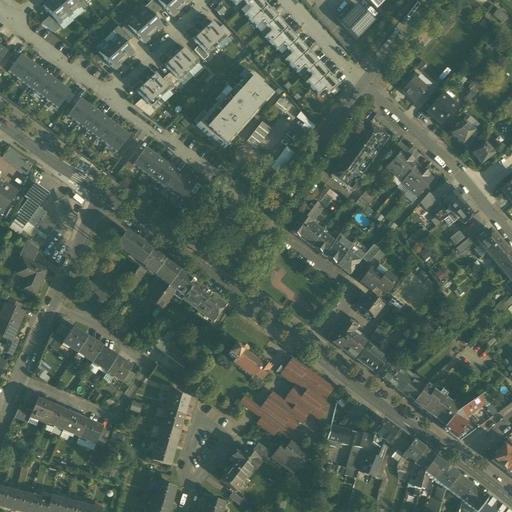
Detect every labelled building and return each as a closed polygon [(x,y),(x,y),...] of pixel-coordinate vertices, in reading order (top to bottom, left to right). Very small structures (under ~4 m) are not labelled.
[(69,16),(54,0),(50,0),(42,7),(50,16),(58,25),(69,16)] [(54,0),(69,16),(79,7),(73,0),(54,0)] [(82,0),(73,0),(79,7),(83,12),(89,8),(82,0)] [(157,13),(162,8),(156,1),(155,0),(153,0),(149,4),(157,13)] [(172,0),(156,0),(156,1),(162,8),(172,18),(181,10),(172,0)] [(172,0),(181,10),(191,1),(189,0),(172,0)] [(251,0),(246,5),(250,10),(244,15),(243,16),(250,23),(267,7),(259,0),(251,0)] [(364,0),(376,10),(385,0),(364,0)] [(242,1),(236,6),(240,11),(246,5),(242,1)] [(144,8),(146,10),(152,17),(157,13),(149,4),(144,8)] [(225,11),(219,5),(214,11),(219,17),(225,11)] [(246,5),(240,11),(244,15),(250,10),(246,5)] [(69,16),(73,21),(83,12),(79,7),(69,16)] [(250,23),(256,29),(262,23),(266,28),(277,18),(267,7),(250,23)] [(340,24),(355,40),(373,22),(357,7),(356,7),(353,10),(353,11),(349,14),(347,17),(345,17),(340,23),(340,24)] [(162,27),(152,17),(146,10),(136,19),(152,36),(162,27)] [(54,34),(61,29),(58,25),(50,16),(41,24),(54,34)] [(69,16),(58,25),(61,29),(62,31),(73,22),(73,21),(69,16)] [(266,28),(270,32),(265,38),(264,38),(270,45),(287,30),(277,18),(266,28)] [(152,36),(136,19),(127,27),(128,29),(137,38),(143,45),(152,36)] [(216,47),(226,39),(218,30),(211,22),(201,31),(216,47)] [(222,26),(218,30),(226,39),(227,40),(232,36),(222,26)] [(123,33),(120,30),(118,27),(112,32),(117,36),(125,45),(130,40),(123,33)] [(270,32),(266,28),(261,33),(265,38),(270,32)] [(123,33),(130,40),(133,37),(135,40),(137,38),(128,29),(123,33)] [(270,45),(276,52),(277,51),(283,46),(287,50),(297,41),(287,30),(270,45)] [(216,47),(201,31),(191,40),(198,47),(207,56),(216,47)] [(107,45),(123,62),(133,54),(117,36),(107,45)] [(226,39),(216,47),(221,52),(230,43),(227,40),(226,39)] [(98,53),(107,45),(103,40),(93,49),(98,53)] [(287,50),(291,55),(285,61),(291,67),(307,52),(297,41),(287,50)] [(123,62),(107,45),(98,53),(114,71),(123,62)] [(283,46),(277,51),(281,56),(287,50),(283,46)] [(208,57),(207,56),(198,47),(194,51),(203,61),(208,57)] [(173,57),(188,73),(198,65),(182,48),(173,57)] [(291,67),(297,74),(303,68),(307,73),(318,63),(307,52),(291,67)] [(11,57),(6,53),(0,62),(0,70),(1,71),(11,57)] [(8,73),(18,80),(30,64),(20,56),(8,73)] [(163,65),(170,73),(178,82),(188,73),(173,57),(163,65)] [(422,61),(416,67),(420,71),(426,65),(422,61)] [(307,73),(312,77),(305,83),(311,90),(328,75),(318,63),(307,73)] [(18,80),(27,88),(40,71),(30,64),(18,80)] [(188,73),(192,78),(202,69),(198,65),(188,73)] [(243,80),(249,74),(245,70),(239,76),(243,80)] [(27,88),(37,95),(50,78),(40,71),(27,88)] [(174,86),(178,82),(170,73),(165,77),(174,86)] [(188,73),(178,82),(183,87),(192,78),(188,73)] [(262,84),(250,73),(249,74),(243,80),(236,88),(235,87),(232,90),(225,97),(219,105),(216,107),(214,106),(196,126),(209,138),(210,137),(224,150),(272,95),(260,85),(262,84)] [(168,91),(169,90),(161,81),(154,74),(144,83),(160,99),(168,91)] [(311,90),(317,97),(324,91),(328,95),(330,94),(336,88),(338,86),(328,75),(311,90)] [(420,75),(416,80),(427,90),(431,86),(420,75)] [(466,80),(461,75),(455,81),(461,86),(466,80)] [(218,80),(214,76),(206,83),(210,88),(218,80)] [(165,77),(161,81),(169,90),(170,92),(175,87),(174,86),(165,77)] [(37,95),(47,102),(59,86),(50,78),(37,95)] [(402,92),(415,104),(427,90),(416,80),(414,78),(402,92)] [(471,92),(474,95),(483,85),(478,81),(469,91),(471,92)] [(160,99),(144,83),(135,91),(142,99),(150,108),(160,99)] [(70,93),(59,86),(47,102),(57,110),(63,101),(70,93)] [(227,86),(221,94),(225,97),(232,90),(227,86)] [(336,88),(330,94),(333,97),(339,91),(336,88)] [(160,99),(164,104),(173,96),(168,91),(160,99)] [(463,100),(467,104),(475,96),(474,95),(471,92),(463,100)] [(70,93),(63,101),(68,105),(74,97),(70,93)] [(214,101),(219,105),(225,97),(221,94),(214,101)] [(425,113),(440,126),(456,108),(441,95),(425,113)] [(154,112),(150,108),(142,99),(134,106),(149,117),(154,112)] [(150,108),(154,112),(164,104),(160,99),(150,108)] [(279,99),(275,104),(285,112),(289,107),(279,99)] [(67,117),(77,124),(89,108),(79,100),(67,117)] [(281,116),(285,112),(275,104),(272,109),(281,116)] [(77,124),(87,132),(99,115),(89,108),(77,124)] [(303,124),(312,131),(315,127),(307,121),(300,113),(296,119),(303,124)] [(87,132),(96,139),(109,122),(99,115),(87,132)] [(473,132),(476,129),(479,126),(469,117),(464,124),(473,132)] [(96,139),(106,146),(119,130),(109,122),(96,139)] [(450,135),(462,146),(462,145),(470,137),(474,133),(473,132),(464,124),(462,122),(450,135)] [(261,123),(257,128),(267,135),(271,130),(261,123)] [(312,131),(303,124),(300,129),(309,135),(312,131)] [(368,125),(349,151),(369,165),(387,139),(368,125)] [(257,128),(254,133),(263,140),(267,135),(257,128)] [(470,137),(474,141),(481,133),(476,129),(473,132),(474,133),(470,137)] [(129,137),(119,130),(106,146),(116,154),(129,137)] [(254,133),(250,138),(259,145),(263,140),(254,133)] [(462,145),(467,149),(474,141),(470,137),(462,145)] [(256,150),(259,145),(250,138),(246,143),(256,150)] [(471,155),(480,166),(493,155),(484,144),(471,155)] [(294,154),(286,147),(270,169),(278,175),(294,154)] [(389,156),(393,160),(401,151),(397,147),(389,156)] [(2,158),(26,176),(34,167),(9,149),(2,158)] [(145,149),(138,158),(132,166),(142,173),(155,157),(145,149)] [(361,176),(369,165),(349,151),(330,177),(345,187),(350,191),(358,180),(354,177),(357,173),(361,176)] [(385,170),(393,177),(409,159),(401,151),(393,160),(385,170)] [(129,171),(132,166),(138,158),(133,155),(124,167),(129,171)] [(142,173),(152,181),(165,164),(155,157),(142,173)] [(393,177),(401,184),(416,166),(417,165),(409,159),(393,177)] [(152,181),(162,188),(174,171),(165,164),(152,181)] [(400,185),(408,191),(424,173),(416,166),(401,184),(400,185)] [(162,188),(172,195),(184,179),(174,171),(162,188)] [(432,180),(424,173),(408,191),(416,198),(417,198),(425,189),(432,180)] [(397,188),(400,185),(401,184),(393,177),(389,181),(397,188)] [(172,195),(182,203),(188,195),(194,186),(184,179),(172,195)] [(425,189),(430,193),(438,183),(433,179),(432,180),(425,189)] [(511,181),(500,191),(511,204),(511,181)] [(0,216),(17,194),(4,184),(1,188),(0,186),(0,216)] [(22,230),(27,223),(38,209),(48,195),(34,184),(23,198),(27,201),(16,215),(17,216),(12,223),(13,223),(22,230)] [(400,185),(397,188),(396,189),(404,196),(408,191),(400,185)] [(442,201),(447,208),(452,214),(466,202),(456,190),(442,201)] [(408,191),(404,196),(403,198),(410,204),(416,198),(408,191)] [(361,197),(370,203),(374,198),(365,192),(361,197)] [(428,210),(430,211),(438,204),(429,193),(420,204),(426,211),(428,210)] [(193,198),(188,195),(182,203),(178,207),(183,211),(193,198)] [(357,201),(367,208),(371,204),(370,203),(361,197),(357,201)] [(72,214),(66,199),(53,204),(59,219),(72,214)] [(372,212),(367,208),(357,201),(354,206),(358,209),(368,217),(372,212)] [(312,202),(301,217),(310,224),(312,220),(310,218),(319,206),(312,202)] [(452,214),(450,215),(456,221),(457,220),(462,226),(476,215),(466,202),(452,214)] [(435,218),(436,218),(440,224),(443,221),(450,215),(452,214),(447,208),(446,211),(444,213),(443,211),(435,218)] [(45,215),(38,209),(27,223),(26,225),(33,231),(35,229),(46,238),(56,225),(45,216),(45,215)] [(377,213),(373,219),(380,224),(383,218),(377,213)] [(452,224),(456,221),(450,215),(443,221),(448,227),(452,224)] [(322,232),(310,224),(301,217),(289,233),(310,248),(320,234),(322,232)] [(435,227),(440,224),(436,218),(431,222),(435,227)] [(390,222),(386,227),(393,232),(397,227),(390,222)] [(13,223),(9,228),(19,236),(22,231),(32,238),(35,234),(45,241),(46,238),(35,229),(33,231),(26,225),(27,223),(22,230),(13,223)] [(332,234),(337,238),(344,228),(339,224),(332,234)] [(415,237),(419,241),(428,233),(425,229),(415,237)] [(479,246),(486,254),(499,243),(489,230),(476,242),(479,246)] [(35,234),(32,238),(22,231),(19,236),(28,243),(38,250),(42,245),(45,241),(35,234)] [(450,239),(455,246),(464,239),(458,232),(450,239)] [(120,251),(140,266),(151,252),(125,233),(114,247),(120,252),(120,251)] [(333,243),(320,234),(310,248),(323,258),(333,243)] [(455,250),(460,255),(473,245),(474,244),(473,243),(469,238),(455,250)] [(22,260),(32,265),(38,250),(26,241),(18,259),(22,261),(22,260)] [(346,253),(333,243),(323,258),(336,267),(346,253)] [(486,254),(496,266),(510,255),(500,243),(499,243),(486,254)] [(351,246),(346,253),(359,262),(361,259),(364,256),(351,246)] [(368,265),(372,259),(379,251),(373,246),(364,256),(361,259),(368,265)] [(480,259),(486,254),(479,246),(476,248),(473,251),(480,259)] [(432,256),(426,249),(419,255),(424,262),(432,256)] [(380,250),(379,251),(372,259),(378,263),(385,253),(380,250)] [(152,277),(153,276),(164,261),(151,252),(140,266),(133,276),(138,280),(139,280),(144,274),(143,274),(145,272),(152,277)] [(349,276),(359,262),(346,253),(336,267),(349,276)] [(496,266),(506,279),(511,273),(511,257),(510,255),(496,266)] [(19,292),(34,298),(46,271),(32,265),(22,260),(22,261),(17,273),(26,277),(19,292)] [(153,276),(162,283),(168,288),(179,273),(164,261),(153,276)] [(377,268),(374,273),(381,278),(385,273),(386,271),(379,266),(377,268)] [(443,267),(434,274),(440,281),(449,274),(443,267)] [(381,278),(374,273),(369,269),(358,283),(371,293),(375,288),(382,278),(381,278)] [(427,276),(421,271),(417,275),(423,281),(427,276)] [(175,293),(183,299),(194,284),(179,273),(168,288),(175,293)] [(385,273),(381,278),(382,278),(375,288),(385,295),(386,294),(384,293),(389,287),(390,288),(395,281),(385,273)] [(128,282),(133,286),(138,280),(133,276),(128,282)] [(81,296),(100,310),(114,291),(95,278),(81,296)] [(134,292),(138,296),(146,286),(141,282),(134,292)] [(154,307),(168,288),(162,283),(147,302),(154,307)] [(181,301),(191,308),(197,312),(209,295),(194,284),(183,299),(181,301)] [(160,312),(175,293),(168,288),(154,307),(160,312)] [(209,295),(197,312),(212,324),(225,307),(209,295)] [(358,309),(373,320),(382,307),(375,302),(368,296),(358,309)] [(403,306),(394,297),(389,303),(398,312),(403,306)] [(375,302),(382,307),(385,303),(378,298),(375,302)] [(7,306),(18,311),(21,306),(9,301),(7,306)] [(508,309),(501,301),(494,308),(501,315),(508,309)] [(8,341),(12,343),(12,342),(23,317),(17,314),(18,311),(7,306),(4,305),(0,313),(0,334),(5,336),(4,339),(8,341)] [(194,316),(197,312),(191,308),(188,311),(194,316)] [(209,327),(212,324),(197,312),(194,316),(209,327)] [(348,322),(357,328),(360,324),(352,318),(348,322)] [(348,322),(344,328),(352,334),(355,330),(357,328),(348,322)] [(58,335),(65,340),(70,331),(60,325),(55,333),(58,335)] [(367,345),(352,334),(344,328),(332,344),(355,361),(367,345)] [(62,344),(77,354),(87,339),(72,329),(70,331),(65,340),(62,344)] [(372,339),(379,344),(387,337),(377,329),(370,338),(372,339)] [(355,330),(352,334),(367,345),(370,341),(355,330)] [(412,335),(407,330),(402,336),(406,340),(412,335)] [(162,339),(168,343),(173,337),(167,332),(162,339)] [(47,345),(51,347),(58,335),(52,333),(47,345)] [(194,344),(199,348),(207,338),(201,334),(194,344)] [(50,348),(56,353),(62,344),(65,340),(58,335),(51,347),(50,348)] [(155,348),(162,339),(156,335),(149,344),(155,348)] [(496,342),(490,335),(483,341),(489,348),(496,342)] [(77,354),(92,363),(102,348),(87,339),(77,354)] [(165,355),(184,369),(190,360),(186,357),(171,346),(168,343),(162,339),(155,348),(165,355)] [(370,341),(367,345),(377,353),(380,348),(379,344),(372,339),(370,341)] [(3,353),(11,357),(16,344),(12,342),(12,343),(8,341),(3,353)] [(249,380),(257,386),(261,381),(261,382),(268,373),(267,372),(270,368),(262,362),(260,364),(255,360),(256,359),(255,359),(254,360),(249,356),(250,355),(249,354),(248,355),(245,353),(247,350),(248,351),(248,350),(240,344),(237,347),(235,345),(232,348),(226,356),(233,361),(231,364),(232,364),(231,365),(232,366),(232,365),(238,369),(237,370),(238,370),(239,369),(244,373),(243,374),(244,375),(245,374),(251,378),(249,380)] [(380,355),(377,353),(367,345),(355,361),(368,371),(380,355)] [(92,363),(106,373),(116,358),(102,348),(92,363)] [(386,360),(380,355),(368,371),(374,376),(385,361),(386,360)] [(131,368),(116,358),(106,373),(114,378),(121,383),(128,372),(131,368)] [(277,432),(294,445),(299,438),(292,433),(299,423),(301,425),(308,414),(319,422),(327,410),(321,405),(333,389),(291,359),(279,376),(295,388),(284,403),(271,393),(259,409),(258,410),(264,414),(259,420),(256,425),(273,437),(277,432)] [(44,361),(39,366),(42,369),(47,373),(52,368),(44,361)] [(397,371),(385,361),(374,376),(387,385),(397,371)] [(106,373),(92,363),(87,371),(92,374),(94,376),(97,371),(105,376),(106,373)] [(475,379),(480,374),(471,364),(466,369),(475,379)] [(40,380),(47,373),(42,369),(36,376),(40,380)] [(92,374),(87,371),(81,380),(86,383),(92,374)] [(410,380),(397,371),(387,385),(399,394),(410,380)] [(121,383),(127,387),(135,376),(128,372),(121,383)] [(106,373),(105,376),(102,380),(109,384),(114,378),(106,373)] [(414,375),(410,380),(415,384),(419,379),(414,375)] [(415,384),(410,380),(399,394),(412,404),(422,389),(415,384)] [(159,391),(170,394),(172,388),(161,385),(159,391)] [(425,387),(422,389),(412,404),(417,407),(428,391),(430,390),(425,387)] [(432,388),(430,390),(428,391),(417,407),(431,418),(442,404),(445,401),(442,395),(432,388)] [(483,403),(482,404),(485,408),(491,405),(493,403),(486,392),(479,397),(483,403)] [(102,397),(96,393),(91,400),(97,404),(102,397)] [(170,394),(165,411),(183,416),(188,399),(170,394)] [(238,404),(248,410),(252,404),(243,397),(238,404)] [(474,401),(478,407),(482,404),(483,403),(479,397),(474,401)] [(457,406),(450,405),(458,411),(469,404),(466,399),(457,406)] [(38,421),(46,424),(53,407),(37,400),(31,413),(30,417),(37,420),(38,421)] [(450,405),(445,401),(442,404),(431,418),(444,428),(453,415),(458,411),(450,405)] [(474,401),(469,404),(458,411),(453,415),(444,428),(442,430),(455,440),(466,425),(460,421),(479,408),(478,407),(474,401)] [(141,406),(131,403),(129,411),(139,414),(141,406)] [(264,414),(258,410),(259,409),(252,404),(248,410),(259,420),(264,414)] [(491,405),(485,408),(491,416),(496,413),(491,405)] [(14,418),(20,421),(25,410),(19,407),(14,418)] [(46,424),(62,431),(69,414),(53,407),(46,424)] [(31,413),(25,410),(20,421),(27,424),(29,420),(30,417),(31,413)] [(165,411),(161,428),(178,433),(183,416),(165,411)] [(69,434),(78,438),(85,421),(69,414),(62,431),(69,434)] [(35,427),(38,421),(37,420),(30,417),(29,420),(27,424),(35,427)] [(102,428),(85,421),(78,438),(94,445),(101,429),(102,428)] [(373,434),(388,445),(398,432),(383,421),(373,434)] [(43,431),(59,438),(62,431),(46,424),(43,431)] [(474,431),(466,425),(455,440),(459,443),(474,431)] [(161,428),(156,445),(173,450),(178,433),(161,428)] [(341,445),(347,447),(350,433),(330,428),(326,442),(341,445)] [(94,445),(103,448),(110,433),(101,429),(94,445)] [(69,434),(62,431),(59,438),(66,441),(69,434)] [(412,442),(398,432),(388,445),(387,445),(395,451),(401,455),(402,455),(412,442)] [(352,447),(363,450),(366,435),(356,433),(352,447)] [(388,445),(373,434),(371,443),(380,450),(374,455),(373,459),(362,454),(357,471),(374,478),(378,469),(382,462),(387,445),(388,445)] [(92,452),(94,445),(78,438),(75,445),(92,452)] [(412,442),(402,455),(406,459),(413,464),(423,451),(412,442)] [(490,462),(504,472),(511,461),(511,443),(510,442),(505,447),(503,446),(490,462)] [(271,458),(293,474),(301,462),(299,460),(304,454),(289,443),(285,448),(282,452),(278,449),(271,458)] [(258,461),(261,463),(269,452),(257,444),(250,454),(258,460),(258,461)] [(168,467),(173,450),(156,445),(151,462),(168,467)] [(346,469),(357,472),(357,471),(362,454),(363,450),(352,447),(346,469)] [(234,462),(229,468),(244,479),(258,461),(258,460),(250,454),(243,449),(239,455),(234,462)] [(234,462),(239,455),(234,451),(229,458),(234,462)] [(390,458),(397,464),(400,458),(400,457),(401,455),(395,451),(390,458)] [(434,459),(423,451),(413,464),(419,469),(424,473),(434,459)] [(413,464),(406,459),(406,460),(403,461),(400,458),(397,464),(396,467),(396,472),(410,476),(413,464)] [(436,460),(434,459),(424,473),(423,474),(427,477),(434,482),(445,467),(436,460)] [(413,464),(410,476),(409,480),(415,482),(417,474),(419,469),(413,464)] [(457,476),(445,467),(434,482),(440,487),(445,491),(446,490),(457,476)] [(234,493),(244,479),(229,468),(219,482),(234,493)] [(355,480),(357,472),(346,469),(343,476),(355,480)] [(378,469),(374,478),(379,480),(383,471),(378,469)] [(415,489),(417,490),(419,491),(419,489),(423,474),(424,473),(419,469),(417,474),(415,482),(413,488),(415,489)] [(408,483),(409,480),(410,476),(396,472),(397,480),(408,483)] [(471,487),(457,476),(446,490),(460,501),(471,487)] [(409,480),(408,483),(407,487),(413,488),(415,482),(409,480)] [(149,511),(168,511),(175,488),(157,483),(149,511)] [(440,487),(438,490),(437,490),(436,491),(434,500),(429,499),(425,511),(438,511),(443,493),(445,491),(440,487)] [(460,501),(474,511),(476,511),(487,498),(471,487),(460,501)] [(0,507),(18,511),(46,511),(49,502),(0,489),(0,507)] [(229,499),(238,506),(242,501),(241,500),(232,494),(229,499)] [(50,498),(49,502),(46,511),(100,511),(101,511),(50,498)] [(202,511),(221,511),(223,503),(206,498),(202,511)] [(243,498),(241,500),(242,501),(238,506),(246,511),(247,511),(253,505),(243,498)] [(485,511),(493,503),(487,498),(476,511),(485,511)] [(485,511),(505,511),(493,503),(485,511)]
